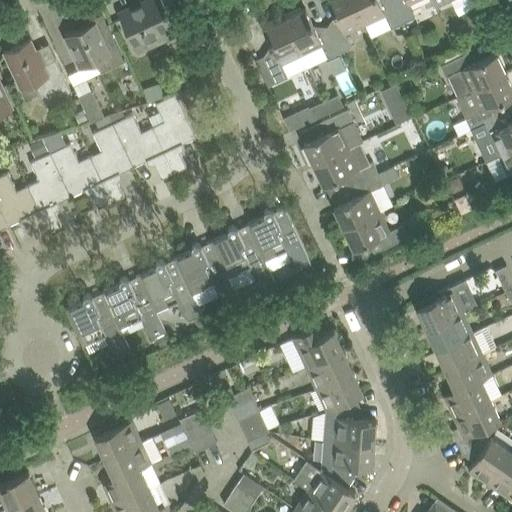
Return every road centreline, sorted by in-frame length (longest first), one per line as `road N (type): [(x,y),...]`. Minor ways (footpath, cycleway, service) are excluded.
road 1 (residential): [(367,511),(399,451),(396,397),(371,344),(379,308),(511,244)]
road 2 (residential): [(18,372),(14,306),(28,248),(214,167),(227,136)]
road 3 (residential): [(321,246),(261,149),(227,136)]
road 4 (residential): [(227,136),(233,100),(193,0)]
